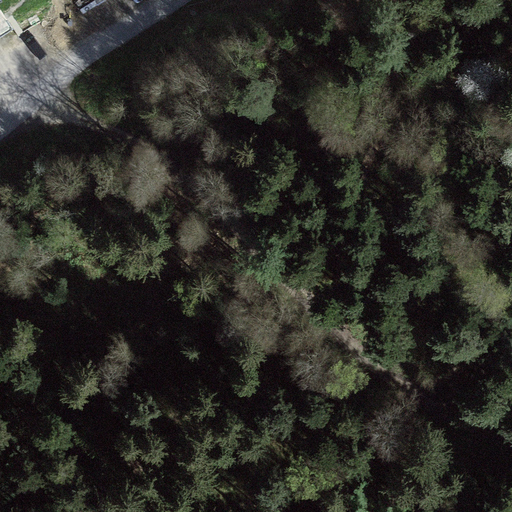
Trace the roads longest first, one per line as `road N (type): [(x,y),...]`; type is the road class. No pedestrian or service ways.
road 1 (track): [(331,312),(140,126),(29,123)]
road 2 (track): [(420,398),(331,312)]
